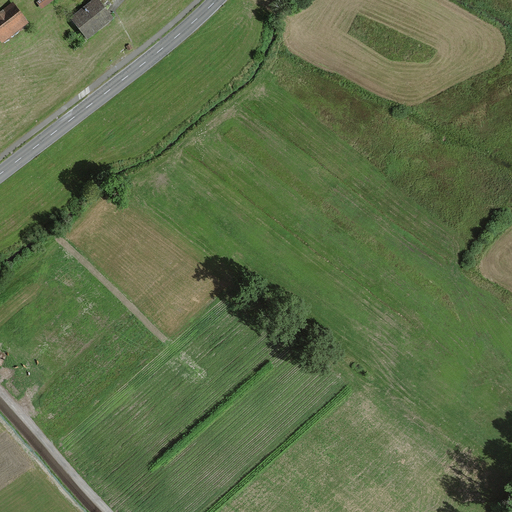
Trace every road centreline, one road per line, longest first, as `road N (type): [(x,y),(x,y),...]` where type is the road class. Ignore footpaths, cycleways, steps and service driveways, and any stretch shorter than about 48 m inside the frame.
road 1 (secondary): [(0,173),(215,0)]
road 2 (track): [(0,390),(109,511)]
